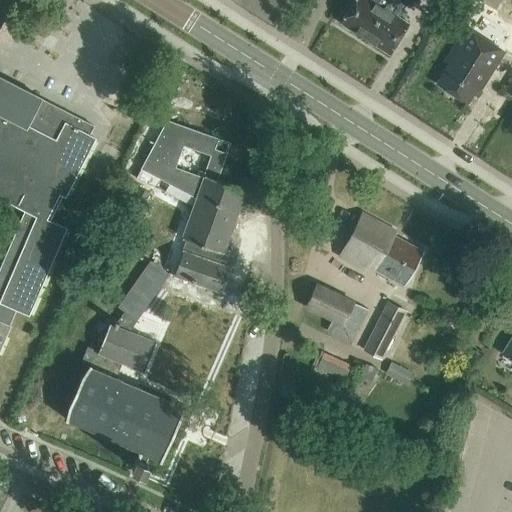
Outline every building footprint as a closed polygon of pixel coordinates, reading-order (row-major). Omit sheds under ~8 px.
[(365,38),(389,0),(369,0),(354,0),(341,23),(365,38)] [(411,6),(414,0),(389,0),(365,38),(389,54),(408,24),(397,18),(406,4),(411,6)] [(481,89),(504,52),(466,28),(445,62),(450,65),(438,84),(467,103),(477,87),(481,89)] [(6,254),(47,272),(66,228),(49,221),(63,195),(65,196),(94,139),(89,136),(94,126),(0,78),(0,197),(26,210),(6,254)] [(224,251),(245,190),(217,180),(226,154),(214,149),(218,139),(167,121),(141,169),(197,198),(182,239),(187,240),(183,250),(174,276),(222,292),(230,267),(223,264),(227,252),(224,251)] [(404,286),(423,251),(394,236),(396,232),(362,213),(340,256),(366,270),(367,266),(404,286)] [(28,315),(47,272),(6,254),(0,268),(0,351),(11,326),(9,325),(15,310),(28,315)] [(146,273),(162,285),(170,274),(154,262),(146,273)] [(353,345),(370,311),(317,285),(306,307),(333,320),(327,332),(353,345)] [(362,351),(382,361),(408,311),(388,301),(362,351)] [(129,331),(137,321),(124,312),(118,322),(115,320),(113,325),(110,323),(98,352),(88,348),(82,362),(89,365),(81,377),(69,405),(65,420),(67,420),(67,419),(141,451),(138,458),(137,458),(135,457),(131,467),(132,468),(142,472),(144,472),(148,463),(146,462),(149,455),(160,460),(159,461),(161,462),(177,425),(181,427),(184,419),(180,417),(185,407),(184,406),(183,407),(114,377),(120,363),(144,372),(157,342),(129,331)] [(511,340),(503,354),(511,360),(511,340)] [(385,374),(406,386),(414,372),(393,360),(385,374)] [(372,381),(377,369),(366,364),(360,376),(372,381)]
